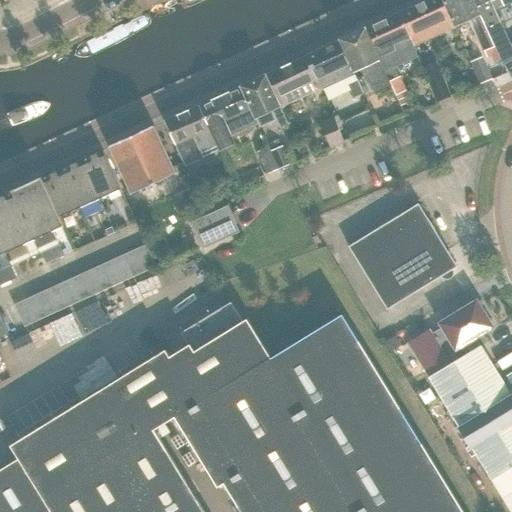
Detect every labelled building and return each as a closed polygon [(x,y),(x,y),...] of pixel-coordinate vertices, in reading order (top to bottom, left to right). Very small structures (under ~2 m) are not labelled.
[(189,0),(170,10),(177,23),(222,0),(189,0)] [(436,24),(450,18),(451,17),(443,0),(426,0),(398,13),(417,57),(418,57),(413,45),(440,33),(436,24)] [(494,47),(493,44),(473,0),(443,0),(451,17),(450,18),(454,27),(469,20),(483,52),(486,58),(491,56),(496,68),(503,64),(494,47)] [(511,0),(473,0),(493,44),(508,37),(494,9),(511,0)] [(393,68),(417,57),(398,13),(364,29),(388,79),(397,75),(393,68)] [(151,19),(84,53),(78,63),(90,65),(157,31),(151,19)] [(388,81),(388,79),(364,29),(341,39),(357,79),(367,75),(375,94),(391,86),(388,81)] [(494,47),(503,64),(503,65),(511,60),(511,46),(511,44),(508,37),(493,44),(494,47)] [(363,93),(357,79),(341,39),(307,55),(318,79),(331,73),(335,80),(344,76),(353,98),(363,93)] [(317,79),(318,79),(307,55),(265,74),(280,107),(281,107),(321,88),(317,79)] [(480,83),(491,79),(483,58),(472,62),(480,83)] [(437,101),(450,95),(436,62),(423,67),(437,101)] [(288,124),(281,107),(280,107),(265,74),(240,86),(255,118),(256,118),(272,111),(280,128),(288,124)] [(395,94),(401,92),(406,90),(399,76),(388,81),(391,86),(395,94)] [(258,123),(256,118),(255,118),(240,86),(198,105),(219,149),(220,151),(235,144),(231,136),(258,123)] [(401,92),(395,94),(404,113),(409,111),(401,92)] [(202,157),(219,149),(198,105),(164,121),(184,166),(202,158),(202,157)] [(330,149),(345,143),(333,117),(320,122),(330,149)] [(131,193),(175,173),(153,126),(110,146),(131,193)] [(271,150),(280,169),(291,165),(283,145),(271,150)] [(280,169),(271,150),(270,150),(269,146),(256,152),(266,175),(280,169)] [(65,168),(40,179),(23,186),(11,191),(0,196),(0,254),(29,241),(44,234),(63,225),(59,216),(82,206),(120,188),(103,151),(65,168)] [(452,277),(453,274),(453,272),(452,269),(433,238),(438,236),(418,204),(349,247),(387,309),(440,276),(442,278),(445,279),(447,279),(450,279),(452,277)] [(203,248),(237,233),(225,207),(191,223),(203,248)] [(24,326),(155,266),(145,244),(14,304),(24,326)] [(0,284),(17,277),(12,265),(0,270),(0,284)] [(430,377),(478,348),(473,339),(492,327),(476,302),(441,324),(443,327),(431,334),(429,331),(409,343),(430,377)] [(247,318),(242,321),(230,303),(181,333),(190,346),(168,359),(165,354),(9,450),(15,461),(0,469),(0,511),(205,511),(154,430),(168,421),(212,492),(218,488),(232,511),(454,511),(337,320),(272,359),(247,318)] [(0,337),(8,333),(0,315),(0,337)] [(430,377),(429,377),(440,395),(491,363),(480,346),(478,348),(430,377)] [(491,363),(440,395),(450,412),(502,380),(491,363)] [(511,397),(502,380),(450,412),(461,429),(511,397)] [(511,397),(461,429),(471,446),(511,421),(511,397)] [(511,421),(471,446),(492,480),(503,498),(511,492),(511,421)] [(511,511),(511,492),(503,498),(511,511)]
